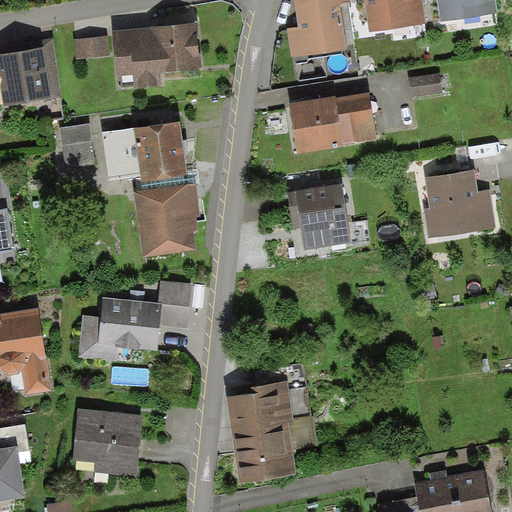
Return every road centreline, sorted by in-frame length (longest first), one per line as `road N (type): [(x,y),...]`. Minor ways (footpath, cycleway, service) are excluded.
road 1 (residential): [(268,0),(196,511)]
road 2 (residential): [(0,23),(137,0)]
